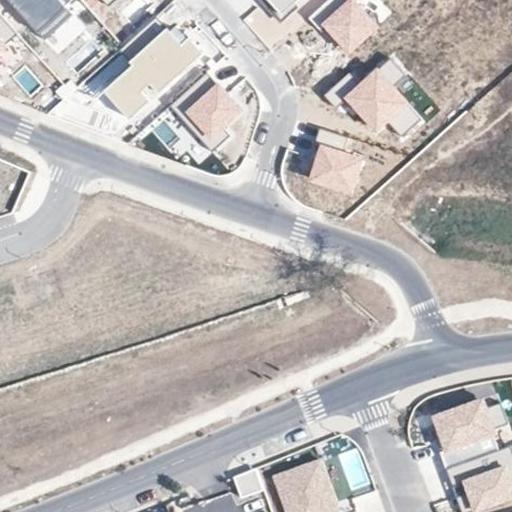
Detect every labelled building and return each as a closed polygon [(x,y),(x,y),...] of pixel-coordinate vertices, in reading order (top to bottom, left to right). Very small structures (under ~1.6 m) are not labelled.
[(9,0),(45,38),(71,14),(63,5),(68,0),(9,0)] [(268,0),(281,15),(297,0),(268,0)] [(353,0),(329,0),(310,18),(320,29),(324,25),(330,31),(350,52),(378,26),(353,0)] [(0,51),(3,49),(1,46),(15,33),(0,16),(0,51)] [(173,36),(157,19),(122,52),(133,64),(104,90),(131,119),(204,51),(190,37),(182,45),(173,36)] [(405,74),(390,59),(379,69),(377,67),(359,84),(350,74),(326,96),(339,110),(349,101),(355,107),(378,132),(389,122),(402,136),(422,118),(393,85),(405,74)] [(207,73),(170,107),(213,152),(231,135),(224,127),(242,110),(222,89),(207,73)] [(349,138),(320,129),(316,140),(322,142),(318,153),(309,179),(353,194),(365,158),(345,151),(349,138)] [(441,452),(448,469),(500,450),(492,429),(509,423),(502,403),(465,416),(463,412),(444,418),(448,429),(441,432),(447,450),(441,452)] [(471,511),(511,497),(511,445),(500,450),(448,469),(454,487),(466,482),(470,493),(461,496),(466,511),(471,511)] [(340,511),(330,485),(321,460),(276,476),(288,511),(340,511)] [(454,487),(462,511),(466,511),(461,496),(470,493),(466,482),(454,487)]
